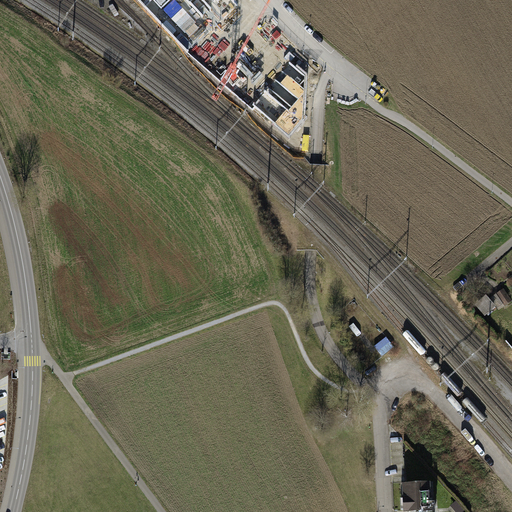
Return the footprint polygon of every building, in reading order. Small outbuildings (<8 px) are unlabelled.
[(292,100),(301,92),(228,15),(193,47),(231,87),(235,84),(280,132),(302,111),(292,100)] [(500,309),(509,303),(501,291),(492,297),(500,309)] [(486,315),(497,308),(491,298),(480,305),(486,315)] [(383,354),(395,346),(389,337),(377,344),(383,354)] [(430,484),(410,484),(411,507),(430,507),(430,484)]
